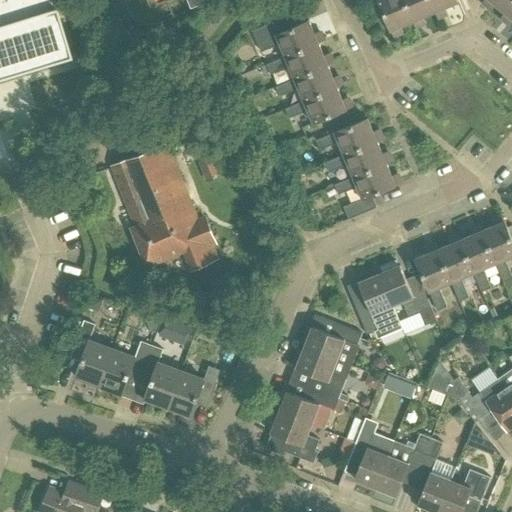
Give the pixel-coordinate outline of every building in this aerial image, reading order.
[(0,0),(0,73),(69,53),(53,0),(0,0)] [(363,0),(369,12),(380,7),(391,32),(394,39),(404,35),(401,28),(412,23),(402,0),(363,0)] [(402,0),(412,23),(413,23),(416,30),(426,25),(423,18),(433,14),(426,0),(402,0)] [(448,16),(445,9),(454,5),(451,0),(426,0),(433,14),(435,13),(438,20),(448,16)] [(511,0),(483,0),(480,4),(489,11),(494,5),(504,13),(511,3),(511,0)] [(504,13),(499,20),(507,27),(511,21),(511,3),(504,13)] [(280,49),(323,32),(322,30),(313,34),(308,21),(285,30),(280,19),(252,31),(261,52),(278,45),(280,49)] [(291,74),(333,57),(331,52),(323,56),(317,44),(326,40),(323,32),(280,49),(284,57),(266,65),(270,74),(288,67),(291,74)] [(302,99),(344,82),(340,75),(332,78),(327,66),(335,62),(333,57),(291,74),(293,79),(275,87),(279,97),(297,89),(302,99)] [(344,82),(302,99),(303,102),(285,109),(289,119),(307,111),(313,125),(346,111),(346,110),(354,107),(350,97),(342,100),(336,88),(345,85),(344,82)] [(339,142),(344,155),(345,155),(378,141),(385,138),(380,129),(373,131),(368,118),(335,132),(335,133),(315,141),(319,150),(339,142)] [(387,163),(394,161),(390,151),(383,153),(378,141),(345,155),(344,155),(325,163),(328,173),(348,164),(354,177),(387,163)] [(191,212),(165,144),(109,167),(136,235),(133,236),(145,267),(183,252),(190,271),(217,260),(211,246),(214,245),(206,223),(200,225),(194,211),(191,212)] [(220,178),(234,170),(224,154),(211,162),(220,178)] [(338,195),(358,186),(363,199),(344,207),(349,219),(377,207),(372,197),(396,186),(403,183),(399,173),(392,175),(387,163),(354,177),(334,185),(338,195)] [(511,255),(511,243),(503,224),(505,223),(501,214),(491,218),(495,227),(482,232),(495,262),(503,283),(511,279),(511,276),(504,259),(511,255)] [(495,262),(482,232),(479,223),(469,227),(472,237),(460,241),(472,272),(481,292),(490,288),(482,267),(495,262)] [(472,272),(460,241),(457,232),(446,237),(450,246),(438,250),(450,281),(459,302),(469,298),(460,277),(472,272)] [(450,281),(438,250),(435,242),(424,246),(428,255),(414,261),(427,290),(428,290),(437,311),(446,307),(438,286),(450,281)] [(378,275),(392,307),(402,302),(408,317),(419,312),(424,325),(436,320),(418,274),(404,280),(398,266),(378,275)] [(380,311),(392,307),(378,275),(358,283),(364,297),(353,301),(367,334),(385,327),(386,325),(380,311)] [(357,345),(362,333),(318,316),(305,349),(335,361),(343,340),(357,345)] [(111,349),(89,341),(95,324),(84,320),(70,358),(80,361),(74,378),(98,386),(111,349)] [(470,338),(463,343),(467,349),(474,344),(470,338)] [(138,382),(151,345),(140,341),(135,357),(111,349),(98,386),(122,395),(128,378),(138,382)] [(166,409),(180,371),(158,364),(163,349),(151,345),(138,382),(148,385),(143,401),(166,409)] [(331,371),(335,361),(305,349),(296,370),(314,377),(310,388),(338,399),(347,378),(331,371)] [(511,355),(509,357),(511,361),(511,368),(497,380),(511,400),(511,355)] [(433,389),(445,394),(457,398),(458,401),(470,393),(458,376),(454,379),(439,358),(427,387),(433,389)] [(208,366),(205,376),(216,380),(220,370),(208,366)] [(180,371),(166,409),(191,418),(196,404),(206,408),(216,380),(205,376),(203,380),(180,371)] [(377,389),(381,378),(368,374),(365,385),(377,389)] [(397,388),(400,379),(387,374),(384,383),(397,388)] [(463,404),(476,422),(478,420),(480,422),(491,413),(505,433),(511,428),(511,400),(497,380),(463,404)] [(334,410),(338,399),(310,388),(305,399),(287,392),(279,413),(309,425),(318,404),(334,410)] [(306,434),(309,425),(279,413),(271,434),(288,441),(284,452),(313,463),(318,451),(315,450),(319,440),(306,434)] [(354,480),(374,488),(387,456),(388,457),(394,441),(373,432),(361,427),(356,441),(355,441),(349,456),(350,457),(348,461),(360,465),(354,480)] [(411,486),(430,438),(420,433),(414,448),(394,441),(388,457),(387,456),(374,488),(395,496),(401,482),(411,486)] [(435,511),(437,511),(450,481),(456,467),(436,459),(443,443),(430,438),(411,486),(422,490),(416,505),(419,506),(420,511),(423,511),(433,511),(434,511),(435,511)] [(450,481),(437,511),(461,511),(464,507),(476,511),(489,478),(469,470),(463,486),(450,481)] [(97,511),(105,492),(68,479),(63,494),(49,489),(40,511),(97,511)]
